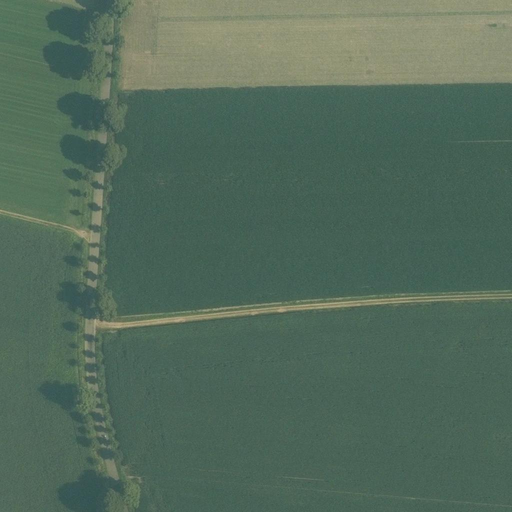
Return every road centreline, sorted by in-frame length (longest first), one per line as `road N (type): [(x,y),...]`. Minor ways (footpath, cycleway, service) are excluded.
road 1 (unclassified): [(124,511),(95,403),(89,328),(107,0)]
road 2 (track): [(511,298),(89,328)]
